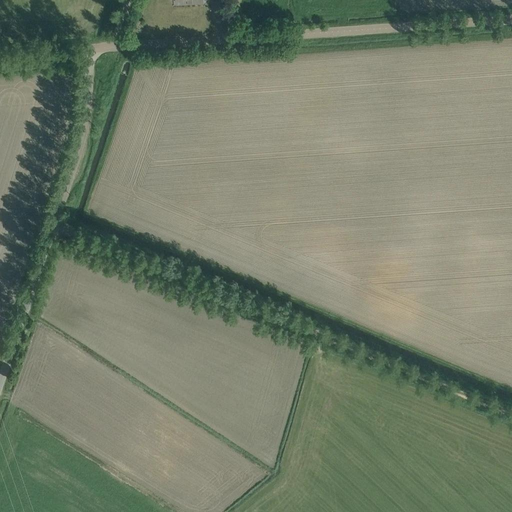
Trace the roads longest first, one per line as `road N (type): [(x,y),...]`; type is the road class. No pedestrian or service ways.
road 1 (track): [(53,225),(511,412)]
road 2 (unclassified): [(89,47),(511,18)]
road 3 (unclassified): [(0,382),(82,143),(89,47)]
